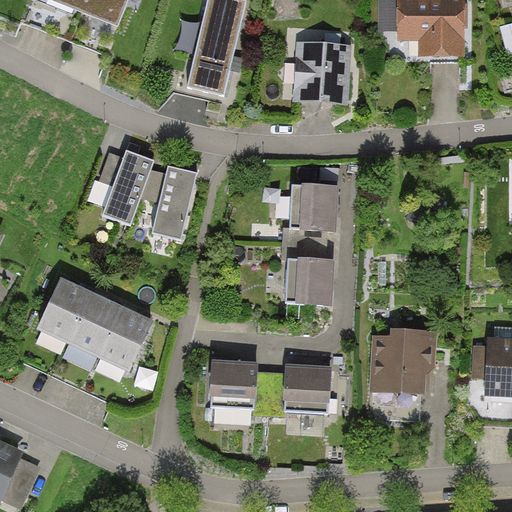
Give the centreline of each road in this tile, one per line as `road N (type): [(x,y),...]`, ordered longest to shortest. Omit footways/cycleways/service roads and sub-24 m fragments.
road 1 (residential): [(511,477),(238,494),(194,486),(0,394)]
road 2 (residential): [(511,130),(371,148),(243,150),(94,108),(0,57)]
